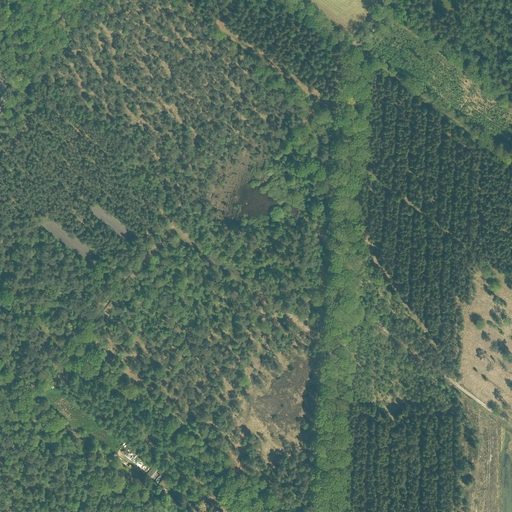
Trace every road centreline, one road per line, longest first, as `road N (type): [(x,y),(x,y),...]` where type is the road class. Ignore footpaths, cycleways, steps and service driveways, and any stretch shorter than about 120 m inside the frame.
road 1 (track): [(326,511),(357,50)]
road 2 (track): [(339,303),(511,426)]
road 3 (track): [(511,162),(357,50)]
road 4 (track): [(349,160),(476,255)]
road 5 (track): [(0,104),(79,0)]
road 6 (track): [(259,511),(236,495),(242,483),(228,472),(170,511)]
